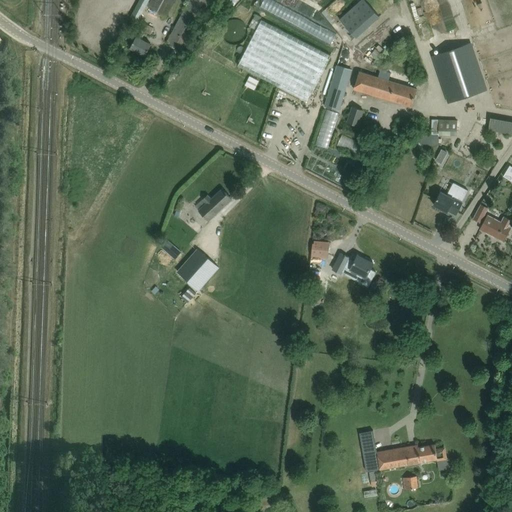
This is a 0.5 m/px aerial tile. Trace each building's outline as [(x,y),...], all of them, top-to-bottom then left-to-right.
[(138,0),(138,2),(130,17),(137,21),(146,5),(166,16),(174,0),(138,0)] [(188,0),(177,22),(166,42),(182,51),(209,0),(188,0)] [(269,0),(265,10),(337,44),(343,32),(272,0),(269,0)] [(343,0),(330,13),(336,19),(349,6),(343,0)] [(355,38),(379,17),(363,0),(361,0),(339,20),(355,38)] [(146,23),(152,11),(145,8),(139,20),(146,23)] [(460,31),(459,12),(451,12),(451,31),(460,31)] [(261,20),(237,66),(306,101),(330,56),(261,20)] [(145,56),(150,45),(140,39),(145,31),(150,34),(153,28),(143,23),(136,37),(130,48),(145,56)] [(468,42),(431,55),(446,102),(483,90),(468,42)] [(337,65),(324,106),(338,111),(351,70),(337,65)] [(353,89),(373,95),(410,107),(411,107),(416,89),(388,81),(390,73),(380,70),(377,78),(359,72),(353,89)] [(364,114),(352,110),(347,125),(359,129),(364,114)] [(456,135),(456,120),(438,120),(438,135),(456,135)] [(438,144),(438,136),(420,135),(420,144),(438,144)] [(367,158),(372,146),(349,138),(344,150),(367,158)] [(442,164),(449,167),(456,153),(448,150),(442,164)] [(440,192),(433,205),(447,213),(448,211),(456,215),(462,203),(461,202),(467,190),(453,183),(446,195),(440,192)] [(208,221),(231,199),(221,189),(211,199),(207,195),(202,200),(203,200),(197,205),(201,208),(199,210),(208,221)] [(480,222),(487,208),(480,205),(473,219),(480,222)] [(503,241),(510,227),(511,222),(511,220),(503,217),(501,222),(487,215),(480,229),(503,241)] [(181,233),(186,237),(191,231),(186,227),(181,233)] [(167,240),(161,247),(175,259),(181,252),(167,240)] [(328,258),(329,243),(313,241),(311,256),(328,258)] [(197,249),(177,272),(198,290),(218,268),(197,249)] [(332,269),(340,273),(345,265),(351,268),(345,279),(360,287),(372,263),(357,255),(354,262),(348,259),(348,258),(340,254),(332,269)] [(187,303),(195,293),(189,288),(181,297),(187,303)] [(444,458),(442,449),(436,450),(435,444),(418,447),(417,445),(377,452),(380,469),(437,459),(437,460),(444,458)] [(416,476),(402,478),(404,489),(417,488),(416,476)]
